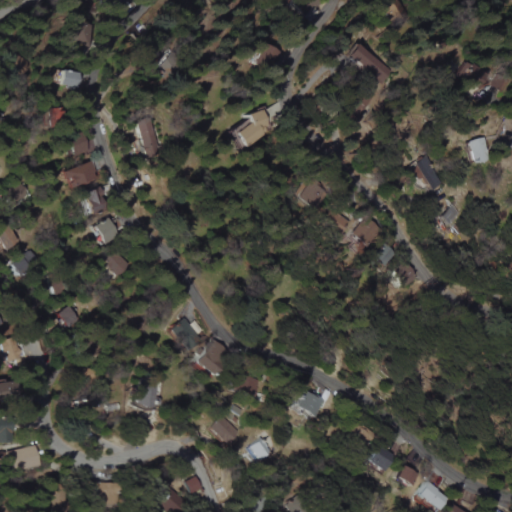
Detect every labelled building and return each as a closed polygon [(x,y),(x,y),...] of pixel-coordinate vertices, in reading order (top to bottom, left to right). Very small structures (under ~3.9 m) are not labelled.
[(302,17),(315,0),(290,0),(286,5),(302,17)] [(386,71),(350,45),(341,57),(377,83),(386,71)] [(250,67),(271,71),(275,50),(255,46),(250,67)] [(483,76),(463,60),(452,74),(473,90),(483,76)] [(55,86),(73,90),(76,74),(58,71),(55,86)] [(230,131),(235,144),(266,133),(257,110),(242,116),(246,125),(230,131)] [(140,159),(156,156),(150,121),(134,124),(140,159)] [(483,138),(465,141),(469,164),(486,161),(483,138)] [(423,193),(438,184),(422,157),(407,166),(423,193)] [(92,180),(88,162),(56,171),(61,189),(92,180)] [(296,202),(314,212),(326,190),(307,180),(296,202)] [(1,194),(8,209),(27,200),(20,186),(1,194)] [(458,214),(451,206),(437,217),(445,226),(458,214)] [(348,222),(335,209),(322,222),(336,235),(348,222)] [(360,250),(378,229),(363,217),(345,238),(360,250)] [(85,228),(95,246),(113,237),(103,219),(85,228)] [(112,279),(125,266),(108,251),(96,265),(112,279)] [(28,268),(18,255),(4,266),(14,278),(28,268)] [(51,315),(60,330),(75,322),(66,306),(51,315)] [(166,329),(180,351),(196,340),(182,319),(166,329)] [(0,361),(18,361),(17,344),(0,345),(0,361)] [(190,365),(198,370),(195,375),(207,382),(220,359),(206,350),(201,359),(195,356),(190,365)] [(256,384),(238,376),(232,390),(249,398),(256,384)] [(0,381),(0,400),(17,398),(14,380),(0,381)] [(150,409),(150,402),(157,402),(158,383),(134,382),(133,408),(150,409)] [(292,413),(311,420),(322,391),(316,389),(314,396),(300,391),(292,413)] [(226,446),(237,430),(217,416),(206,431),(226,446)] [(7,423),(0,423),(0,443),(8,444),(7,423)] [(254,461),(268,453),(260,438),(246,446),(254,461)] [(390,455),(374,446),(364,464),(380,473),(390,455)] [(2,453),(6,473),(37,467),(33,447),(2,453)] [(408,487),(415,475),(400,466),(393,477),(408,487)] [(199,489),(194,478),(182,483),(187,495),(199,489)] [(445,497),(422,483),(413,497),(436,511),(445,497)] [(95,484),(95,493),(115,494),(115,485),(95,484)] [(47,511),(63,511),(63,503),(48,503),(47,511)]
